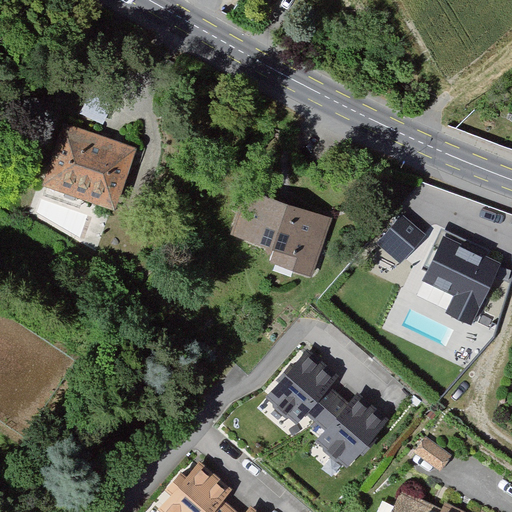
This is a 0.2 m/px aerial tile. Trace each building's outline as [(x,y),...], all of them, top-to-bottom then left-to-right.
[(328,0),(293,0),(321,14),(328,0)] [(133,151),(60,124),(39,185),(112,212),(133,151)] [(245,191),(229,237),(295,259),(290,274),(309,280),(329,219),(245,191)] [(400,263),(425,236),(403,216),(378,243),(400,263)] [(445,237),(424,281),(454,296),(446,312),(472,325),(501,264),(445,237)] [(343,383),(302,349),(256,401),(298,435),(343,383)] [(388,421),(343,383),(298,435),(345,473),(388,421)] [(423,439),(412,454),(436,471),(447,456),(423,439)] [(235,511),(241,505),(201,468),(159,511),(235,511)] [(441,511),(442,511),(399,492),(389,511),(441,511)]
